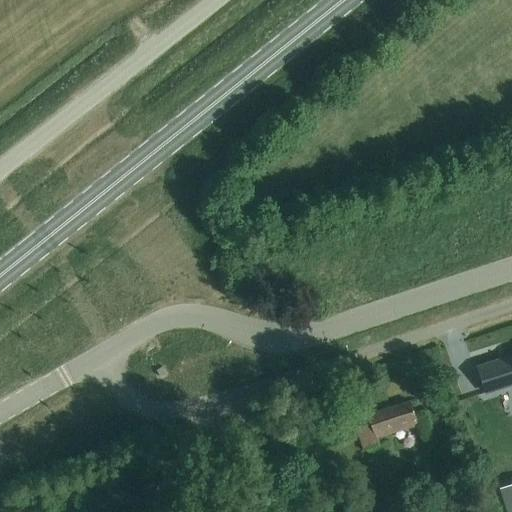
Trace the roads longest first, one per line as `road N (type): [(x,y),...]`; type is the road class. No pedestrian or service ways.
road 1 (primary): [(0,276),(344,0)]
road 2 (residential): [(101,357),(171,315),(197,312),(293,338),(511,265)]
road 3 (residential): [(235,390),(511,307)]
road 4 (unclassified): [(0,172),(217,0)]
road 5 (residential): [(235,390),(146,406),(123,392),(101,357)]
road 6 (residential): [(284,511),(235,390)]
